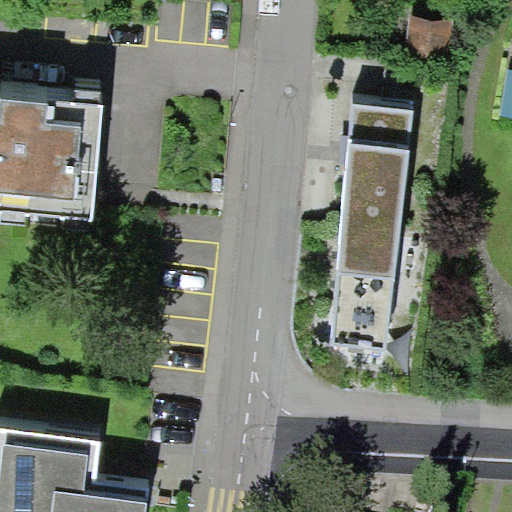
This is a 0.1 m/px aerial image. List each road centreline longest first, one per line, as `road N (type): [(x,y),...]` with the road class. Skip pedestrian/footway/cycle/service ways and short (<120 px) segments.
road 1 (residential): [(220,417),(269,0)]
road 2 (residential): [(511,434),(220,417)]
